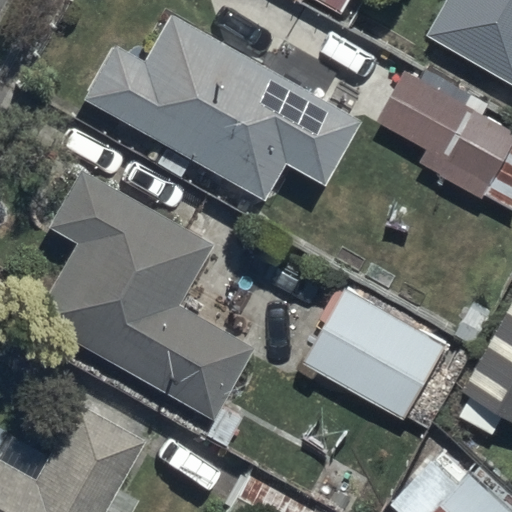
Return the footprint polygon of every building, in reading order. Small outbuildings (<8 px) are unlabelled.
[(314,0),(345,16),(353,0),(314,0)] [(511,0),(453,0),(433,36),(511,81),(511,0)] [(162,150),(151,171),(212,205),(218,195),(262,222),(272,206),(262,200),(278,169),(320,191),(356,125),(163,20),(139,65),(109,49),(78,105),(162,150)] [(484,200),(511,147),(511,130),(486,116),(492,105),(428,71),(424,78),(410,71),(380,128),(426,152),(419,166),(484,200)] [(219,410),(249,351),(177,311),(211,250),(77,174),(45,231),(73,246),(21,337),(223,452),(240,421),(219,410)] [(407,420),(447,347),(348,290),(307,364),(407,420)] [(511,305),(462,395),(511,422),(511,305)] [(141,446),(72,407),(44,459),(7,438),(0,451),(0,511),(130,511),(134,506),(114,494),(141,446)] [(511,511),(511,494),(454,439),(392,503),(400,511),(511,511)] [(309,511),(246,476),(226,511),(309,511)]
